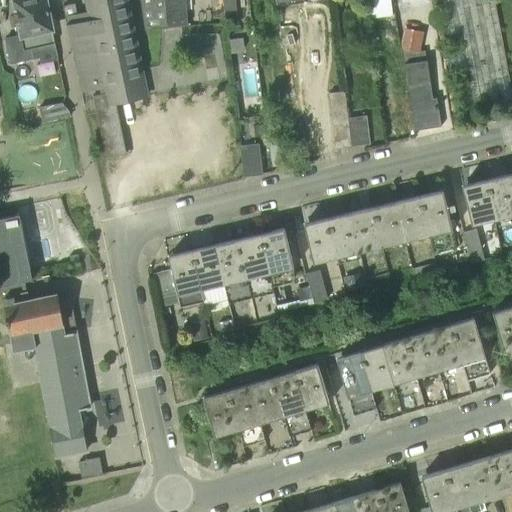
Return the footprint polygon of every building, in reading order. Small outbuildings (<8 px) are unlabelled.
[(10,64),(34,59),(40,57),(41,63),(58,60),(55,43),(45,0),(15,0),(20,25),(18,25),(20,36),(4,39),(10,64)] [(75,3),(63,5),(81,93),(105,88),(106,92),(93,95),(106,157),(126,153),(115,103),(146,97),(126,0),(86,0),(89,12),(77,15),(75,3)] [(140,0),(145,30),(169,26),(165,0),(140,0)] [(186,0),(188,25),(197,24),(195,0),(186,0)] [(223,21),(221,0),(209,0),(212,22),(223,21)] [(511,94),(494,0),(441,0),(462,109),(511,99),(511,94)] [(392,15),(390,1),(370,3),(372,17),(392,15)] [(235,7),(223,8),(224,18),(236,17),(235,7)] [(424,31),(406,28),(402,48),(420,51),(424,31)] [(427,59),(405,63),(415,130),(442,126),(437,97),(432,98),(427,59)] [(336,148),(352,146),(349,117),(346,91),(329,93),(336,148)] [(42,121),(70,116),(69,111),(60,103),(39,107),(42,121)] [(349,117),(352,146),(371,144),(367,115),(349,117)] [(265,124),(253,125),(254,137),(266,136),(265,124)] [(295,148),(305,147),(303,124),(293,125),(295,148)] [(272,166),(283,165),(281,141),(270,142),(272,166)] [(243,177),(262,175),(259,143),(239,145),(243,177)] [(511,216),(511,191),(508,175),(485,180),(495,221),(511,216)] [(248,187),(245,178),(237,181),(241,190),(248,187)] [(495,221),(485,180),(462,186),(464,195),(471,226),(495,221)] [(215,197),(224,194),(220,185),(212,188),(215,197)] [(442,190),(418,196),(428,237),(433,254),(456,248),(452,231),(444,199),(442,190)] [(428,237),(418,196),(396,201),(405,242),(428,237)] [(405,242),(396,201),(373,207),(381,243),(382,247),(405,242)] [(182,214),(178,215),(174,217),(185,248),(209,239),(204,223),(210,221),(204,206),(182,214)] [(381,243),(373,207),(350,212),(358,249),(381,243)] [(358,249),(350,212),(327,218),(335,254),(358,249)] [(34,347),(43,394),(55,457),(87,451),(79,410),(89,408),(74,331),(65,333),(57,294),(27,300),(23,282),(32,280),(19,214),(0,217),(0,284),(13,351),(34,347)] [(335,254),(327,218),(303,224),(305,232),(313,264),(337,258),(335,254)] [(259,234),(268,270),(292,264),(286,237),(283,228),(259,234)] [(463,232),(468,251),(470,260),(471,263),(484,260),(477,228),(463,232)] [(237,239),(251,297),(274,291),(268,270),(259,234),(237,239)] [(214,245),(224,285),(226,284),(230,302),(251,297),(237,239),(214,245)] [(191,250),(201,290),(224,285),(214,245),(191,250)] [(204,303),(201,290),(191,250),(168,256),(171,270),(154,274),(162,308),(179,303),(180,309),(204,303)] [(470,260),(468,251),(453,254),(456,263),(470,260)] [(415,277),(438,271),(436,263),(413,268),(415,277)] [(313,302),(328,298),(320,270),(305,274),(309,285),(312,298),(313,302)] [(347,291),(367,285),(363,272),(343,277),(347,291)] [(299,301),(312,298),(309,285),(296,288),(299,300),(299,301)] [(511,348),(511,305),(492,312),(504,351),(511,348)] [(450,324),(462,364),(466,380),(489,373),(476,327),(473,317),(450,324)] [(235,330),(232,318),(219,322),(222,333),(235,330)] [(208,337),(204,319),(189,323),(194,341),(208,337)] [(427,330),(439,370),(462,364),(450,324),(427,330)] [(439,370),(427,330),(405,337),(416,377),(439,370)] [(416,377),(405,337),(382,344),(394,383),(416,377)] [(394,383),(382,344),(360,350),(371,390),(394,383)] [(371,390),(360,350),(336,357),(339,367),(348,397),(352,411),(375,405),(371,390)] [(317,362),(294,369),(306,409),(328,403),(317,362)] [(306,409),(294,369),(271,376),(283,416),(289,436),(312,430),(306,410),(306,409)] [(283,416),(271,376),(249,382),(261,423),(283,416)] [(261,423),(249,382),(226,389),(238,429),(243,446),(265,440),(260,423),(261,423)] [(238,429),(226,389),(203,396),(206,406),(215,436),(238,429)] [(511,492),(511,449),(490,456),(502,495),(511,492)] [(502,495),(490,456),(467,463),(479,502),(502,495)] [(100,458),(79,462),(82,480),(103,476),(100,458)] [(477,511),(482,511),(479,502),(467,463),(457,466),(451,467),(445,469),(457,511),(477,511)] [(457,511),(445,469),(421,477),(430,507),(431,511),(457,511)] [(408,511),(400,483),(377,490),(383,511),(408,511)] [(383,511),(377,490),(369,492),(354,497),(358,511),(383,511)] [(358,511),(354,497),(332,503),(334,511),(358,511)] [(334,511),(332,503),(309,510),(309,511),(334,511)]
